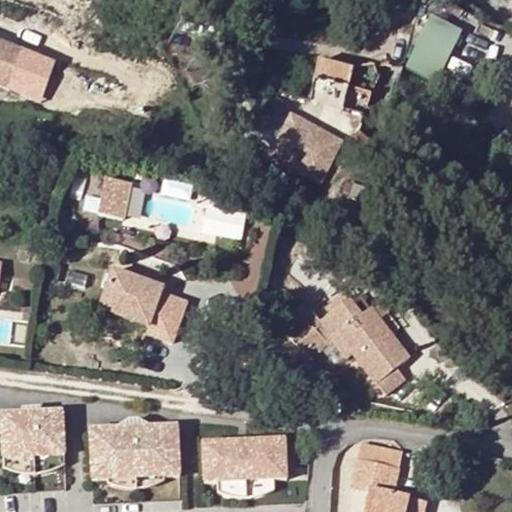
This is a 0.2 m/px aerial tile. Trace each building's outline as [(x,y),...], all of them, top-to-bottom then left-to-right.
[(424,17),(405,67),(438,79),(457,30),(424,17)] [(19,51),(0,43),(0,88),(3,89),(19,51)] [(356,68),(320,58),(311,100),(345,110),(356,68)] [(341,143),(292,117),(272,155),(321,182),(341,143)] [(135,201),(110,196),(102,230),(126,236),(135,201)] [(162,307),(115,288),(100,325),(147,346),(162,307)] [(306,319),(291,337),(316,360),(334,344),(338,341),(344,336),(359,354),(382,385),(402,369),(415,359),(397,336),(378,313),(375,309),(374,311),(362,296),(355,302),(353,300),(325,322),(317,312),(306,319)] [(386,307),(378,313),(397,336),(405,330),(386,307)] [(0,339),(13,341),(15,317),(0,315),(0,339)] [(344,336),(338,341),(352,360),(359,354),(344,336)] [(402,369),(382,385),(390,396),(411,380),(402,369)] [(21,414),(0,414),(2,458),(64,456),(62,412),(41,413),(41,408),(21,409),(21,414)] [(115,429),(88,430),(90,480),(105,479),(163,477),(179,477),(177,427),(149,428),(137,420),(128,421),(115,429)] [(284,480),(282,437),(197,441),(199,484),(284,480)] [(64,456),(2,458),(2,468),(11,472),(21,474),(33,475),(45,473),(52,472),(64,466),(64,456)] [(364,511),(423,511),(426,503),(394,496),(398,469),(356,460),(351,490),(369,494),(364,511)] [(163,477),(105,479),(105,484),(113,487),(123,490),(138,491),(150,488),(158,485),(163,481),(163,477)]
